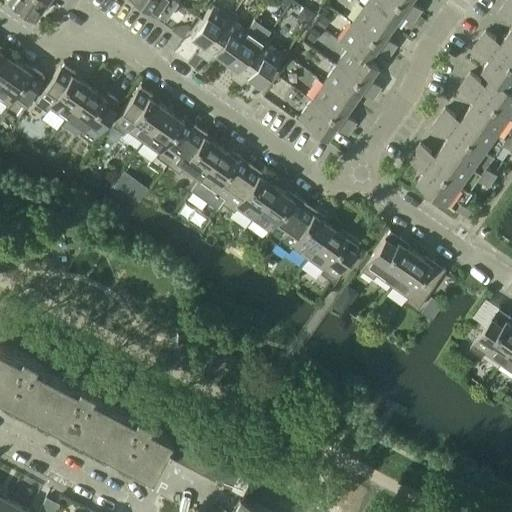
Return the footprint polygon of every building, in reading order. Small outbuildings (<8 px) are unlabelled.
[(9,0),(32,16),(44,0),(9,0)] [(138,0),(156,12),(165,19),(178,1),(175,0),(138,0)] [(365,0),(364,2),(392,22),(399,12),(411,20),(416,14),(395,0),(365,0)] [(395,0),(416,14),(420,8),(408,0),(395,0)] [(352,19),(391,50),(395,43),(383,34),(392,22),(364,2),(352,19)] [(511,25),(508,31),(511,34),(511,6),(504,2),(498,10),(511,20),(511,25)] [(202,43),(196,51),(201,56),(233,12),(228,8),(225,13),(212,3),(190,35),(202,43)] [(299,11),(301,19),(305,23),(312,14),(302,7),(299,11)] [(233,12),(201,56),(207,59),(213,51),(224,59),(246,27),(247,27),(234,18),(236,14),(233,12)] [(352,19),(337,40),(347,47),(367,58),(374,47),(387,56),(391,50),(352,19)] [(246,27),(224,59),(235,66),(229,75),(235,79),(266,35),(262,32),(259,36),(247,27),(246,27)] [(479,37),(511,60),(511,34),(508,31),(501,41),(485,29),(479,37)] [(266,35),(235,79),(240,83),(246,74),(258,83),(280,51),(267,42),(270,38),(266,35)] [(491,74),(491,75),(511,87),(511,60),(479,37),(473,46),(489,57),(482,68),(491,74)] [(336,62),(376,91),(380,86),(367,77),(376,64),(367,58),(347,47),(336,62)] [(0,76),(13,59),(0,49),(0,76)] [(13,59),(0,76),(0,99),(4,102),(2,106),(15,115),(34,87),(43,74),(31,66),(28,70),(13,59)] [(53,74),(33,101),(46,110),(48,106),(64,118),(88,85),(71,73),(74,69),(62,61),(53,74)] [(323,81),(351,100),(358,89),(371,98),(376,91),(336,62),(323,81)] [(464,79),(511,111),(511,87),(491,75),(485,83),(469,71),(464,79)] [(467,108),(511,140),(511,131),(511,130),(511,111),(464,79),(458,88),(474,99),(467,108)] [(310,98),(351,126),(355,121),(342,112),(351,100),(323,81),(310,98)] [(139,83),(111,124),(123,132),(125,129),(141,141),(165,108),(148,96),(151,92),(139,83)] [(88,85),(64,118),(79,129),(77,132),(90,141),(109,114),(108,113),(117,100),(106,92),(103,96),(88,85)] [(346,133),(351,126),(310,98),(297,117),(325,136),(333,124),(346,133)] [(439,115),(495,154),(503,142),(511,148),(511,140),(467,108),(461,118),(445,107),(439,115)] [(165,108),(141,141),(157,152),(154,155),(166,163),(194,123),(183,115),(181,119),(165,108)] [(442,144),(492,178),(496,173),(486,166),(495,154),(439,115),(433,123),(449,134),(442,144)] [(194,123),(166,163),(178,171),(180,168),(196,180),(207,164),(220,147),(203,135),(206,131),(194,123)] [(414,150),(469,190),(478,177),(488,184),(492,178),(442,144),(435,153),(419,142),(414,150)] [(207,164),(196,180),(211,191),(209,194),(221,202),(247,165),(250,162),(238,154),(235,158),(220,147),(207,164)] [(417,180),(460,210),(467,215),(472,209),(461,201),(469,190),(414,150),(408,158),(424,169),(417,180)] [(247,165),(221,202),(232,210),(235,207),(251,218),(274,185),(258,174),(261,170),(250,162),(247,165)] [(274,185),(251,218),(266,229),(264,232),(276,241),(302,205),(304,201),(293,193),(290,197),(274,185)] [(276,241),(287,249),(290,246),(306,257),(329,224),(302,205),(276,241)] [(329,224),(306,257),(321,268),(319,271),(331,280),(357,244),(357,243),(359,240),(347,232),(345,236),(329,224)] [(359,269),(372,277),(374,274),(390,285),(413,252),(397,241),(400,237),(388,228),(379,241),(359,269)] [(413,252),(390,285),(406,296),(404,299),(416,308),(435,280),(444,267),(432,259),(429,263),(413,252)] [(495,309),(469,346),(481,355),(484,351),(500,363),(511,346),(511,321),(505,316),(507,312),(499,306),(496,310),(495,309)] [(17,355),(0,346),(0,393),(36,413),(55,374),(32,362),(34,358),(20,350),(17,355)] [(511,346),(500,363),(511,371),(511,346)] [(75,385),(55,374),(36,413),(94,443),(112,404),(90,393),(92,388),(85,385),(77,381),(75,385)] [(132,415),(112,404),(94,443),(150,472),(160,452),(168,434),(147,423),(149,418),(134,411),(132,415)] [(171,430),(168,434),(160,452),(170,457),(182,435),(171,430)] [(170,457),(214,480),(225,458),(182,435),(170,457)] [(227,460),(216,481),(231,489),(242,494),(253,473),(242,467),(227,460)] [(45,496),(36,511),(52,511),(58,503),(45,496)] [(5,498),(0,507),(0,511),(26,511),(28,509),(5,498)] [(265,511),(239,498),(231,511),(265,511)]
